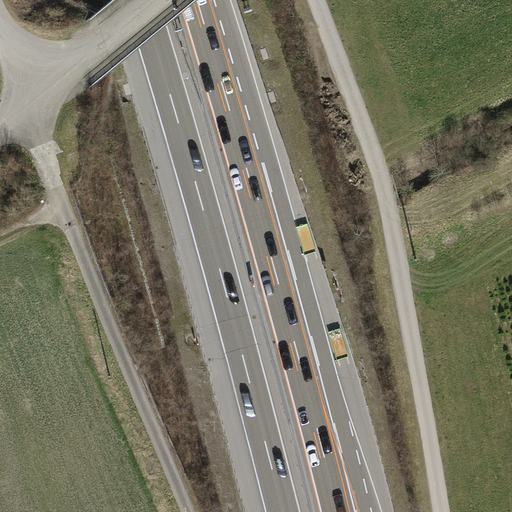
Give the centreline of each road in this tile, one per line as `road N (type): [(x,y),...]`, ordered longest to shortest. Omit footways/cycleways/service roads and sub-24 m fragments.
road 1 (motorway): [(339,511),(266,223),(197,0)]
road 2 (motorway): [(142,0),(282,511)]
road 3 (track): [(441,511),(393,245),(312,0)]
road 4 (track): [(24,103),(187,511)]
